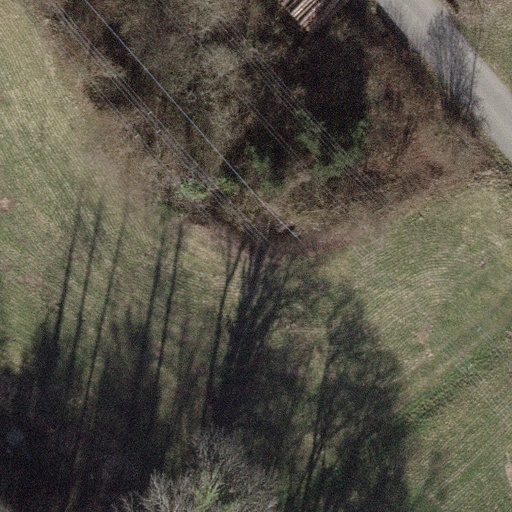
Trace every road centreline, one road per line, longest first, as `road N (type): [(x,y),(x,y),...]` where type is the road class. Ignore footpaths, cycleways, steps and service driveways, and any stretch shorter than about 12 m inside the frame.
road 1 (track): [(511,299),(472,350),(251,511)]
road 2 (residential): [(402,0),(511,127)]
